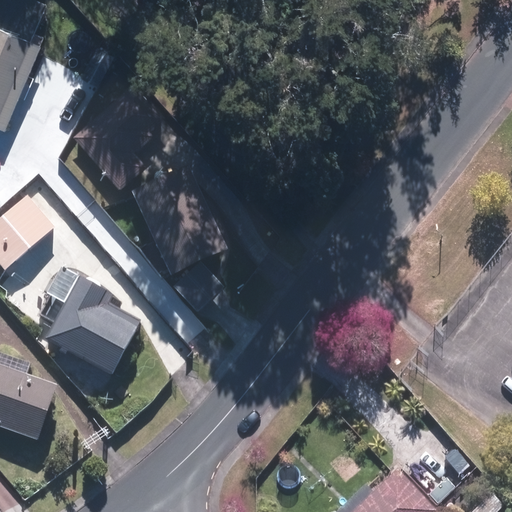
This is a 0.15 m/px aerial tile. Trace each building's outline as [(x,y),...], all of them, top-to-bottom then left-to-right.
[(0,133),(35,49),(0,34),(0,133)] [(132,89),(72,141),(118,193),(143,171),(131,157),(165,127),(132,89)] [(184,172),(130,196),(167,278),(221,254),(184,172)] [(0,271),(2,274),(50,231),(23,201),(0,221),(0,271)] [(197,266),(172,289),(195,314),(220,291),(197,266)] [(75,283),(42,342),(106,379),(136,327),(102,307),(105,301),(75,283)] [(0,371),(0,430),(32,442),(50,389),(0,371)] [(354,511),(428,511),(393,475),(354,511)] [(498,511),(500,510),(486,496),(470,511),(498,511)]
